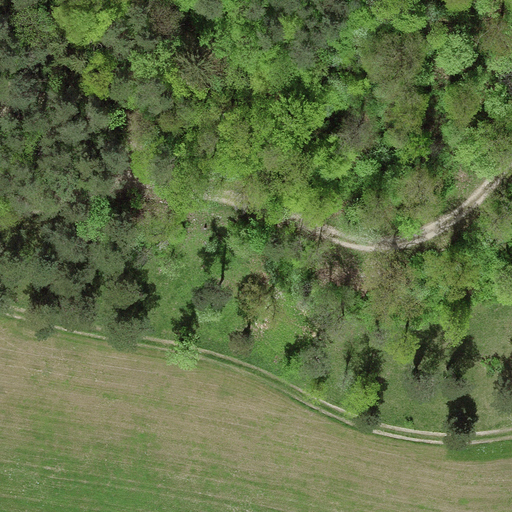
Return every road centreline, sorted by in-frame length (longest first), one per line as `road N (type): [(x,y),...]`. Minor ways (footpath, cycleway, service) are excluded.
road 1 (track): [(511,159),(457,220),(392,246),(162,193),(0,223)]
road 2 (track): [(0,305),(231,370),(366,426),(468,439),(511,431)]
